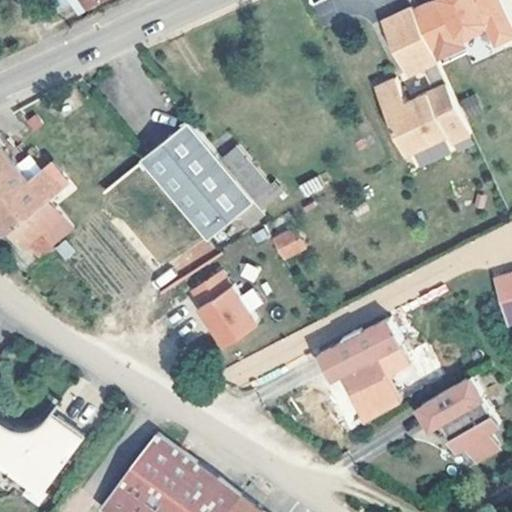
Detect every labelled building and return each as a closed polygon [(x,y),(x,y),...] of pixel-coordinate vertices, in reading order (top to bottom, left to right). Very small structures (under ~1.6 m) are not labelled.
[(433,0),(416,8),(433,47),(442,42),(461,34),(467,37),(489,27),(497,45),(511,38),(511,24),(501,0),(433,0)] [(439,60),(433,47),(416,8),(415,5),(385,18),(405,63),(419,69),(425,66),(434,88),(408,100),(396,75),(377,84),(406,153),(466,121),(439,60)] [(433,47),(439,60),(449,55),(442,42),(433,47)] [(209,232),(249,198),(216,157),(188,122),(147,156),(209,232)] [(466,125),(447,133),(451,141),(470,134),(466,125)] [(0,172),(48,230),(68,215),(51,192),(36,173),(34,175),(0,133),(0,172)] [(216,157),(249,198),(279,174),(246,133),(216,157)] [(133,148),(112,165),(153,215),(174,197),(133,148)] [(36,173),(51,192),(65,182),(50,162),(36,173)] [(66,252),(48,230),(0,172),(0,212),(40,264),(47,258),(56,268),(69,256),(66,252)] [(299,183),(303,196),(322,191),(319,177),(299,183)] [(48,230),(66,252),(85,237),(68,215),(48,230)] [(294,226),(271,239),(284,262),(307,248),(294,226)] [(175,257),(188,287),(223,271),(210,241),(175,257)] [(69,256),(56,268),(59,272),(73,261),(69,256)] [(219,330),(215,333),(226,347),(259,324),(233,287),(230,288),(220,273),(191,293),(201,308),(199,310),(209,324),(213,322),(219,330)] [(241,296),(252,311),(264,302),(252,287),(241,296)] [(344,363),(348,368),(359,390),(396,369),(391,359),(411,348),(404,336),(408,335),(395,311),(326,350),(336,368),(344,363)] [(209,324),(215,333),(219,330),(213,322),(209,324)] [(223,362),(229,382),(302,358),(296,338),(223,362)] [(339,374),(348,368),(344,363),(336,368),(339,374)] [(442,427),(454,420),(461,414),(472,431),(477,433),(482,440),(478,442),(489,459),(510,446),(500,429),(511,422),(482,375),(430,407),(442,427)] [(88,436),(57,412),(46,425),(41,426),(32,426),(24,424),(18,421),(4,410),(0,415),(0,450),(15,461),(24,486),(31,484),(34,486),(39,480),(49,488),(88,436)] [(470,447),(478,442),(482,440),(477,433),(472,431),(461,414),(454,420),(470,447)] [(107,502),(118,511),(227,511),(241,493),(159,432),(107,502)] [(266,511),(241,493),(227,511),(266,511)]
